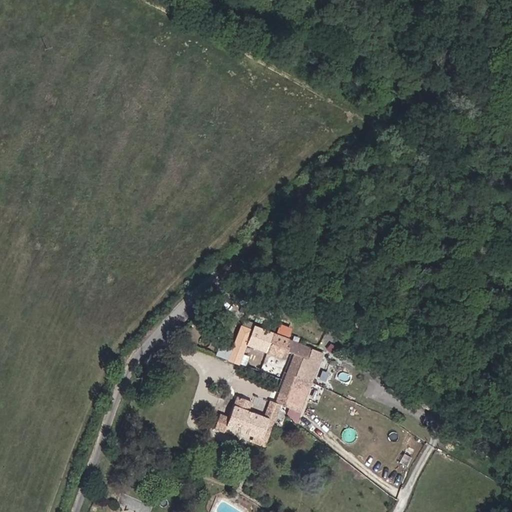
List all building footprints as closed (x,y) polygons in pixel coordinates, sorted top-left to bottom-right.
[(259,317),(256,327),(274,333),(277,324),(259,317)] [(249,330),(269,337),(264,351),(279,356),(282,349),(285,338),(274,333),(256,327),(251,325),(249,330)] [(225,361),(236,365),(244,343),(249,330),(239,326),(225,361)] [(249,330),(244,343),(264,351),(269,337),(249,330)] [(285,338),(282,349),(289,351),(293,341),(285,338)] [(311,348),(302,344),(299,352),(309,355),(311,348)] [(309,355),(299,352),(297,351),(279,402),(281,403),(290,406),(308,357),(309,355)] [(322,362),(310,357),(293,407),(305,411),(322,362)] [(223,428),(251,438),(257,440),(261,432),(266,433),(271,419),(274,421),(278,411),(269,408),(265,419),(246,412),(249,403),(235,397),(226,419),(217,415),(212,430),(221,434),(223,428)] [(272,399),(269,408),(278,411),(281,403),(279,402),(272,399)] [(266,433),(261,432),(257,440),(251,438),(249,443),(260,446),(266,433)]
